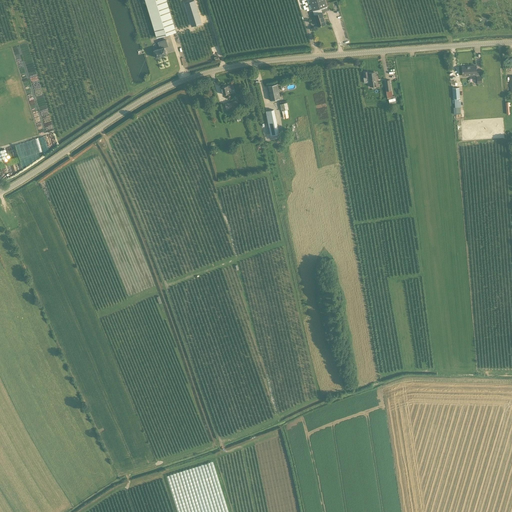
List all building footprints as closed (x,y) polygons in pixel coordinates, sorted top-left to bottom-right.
[(158,36),(177,31),(167,0),(146,0),(157,36),(158,36)] [(309,0),(312,10),(327,6),(325,0),(309,0)] [(191,25),(201,23),(194,1),(184,4),(191,25)] [(318,26),(325,24),(322,13),(314,15),(318,26)] [(160,44),(159,44),(161,48),(154,50),(156,57),(167,54),(165,47),(168,46),(166,39),(160,41),(160,44)] [(477,75),(476,65),(461,66),(462,76),(477,75)] [(368,71),(363,72),(364,77),(368,76),(370,86),(377,85),(375,72),(368,73),(368,71)] [(392,90),(390,80),(384,80),(386,91),(387,99),(393,98),(391,90),(392,90)] [(277,84),(267,86),(270,100),(280,98),(277,84)] [(232,89),(231,85),(228,85),(228,86),(221,87),(223,94),(229,93),(228,90),(232,89)] [(459,87),(452,88),(453,99),(454,99),(455,107),(456,107),(456,114),(461,114),(460,107),(461,107),(459,87)] [(227,111),(239,108),(238,101),(225,104),(227,111)] [(275,116),(273,106),(268,107),(265,108),(268,124),(276,122),(275,116)] [(7,155),(5,149),(0,150),(0,160),(3,160),(4,161),(5,161),(6,161),(6,159),(8,158),(9,157),(9,156),(8,155),(7,155)]
